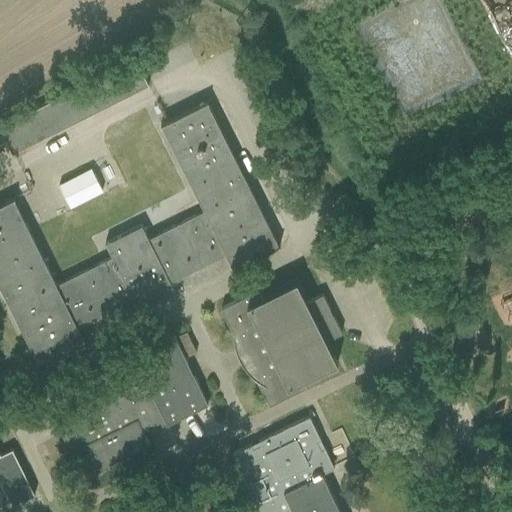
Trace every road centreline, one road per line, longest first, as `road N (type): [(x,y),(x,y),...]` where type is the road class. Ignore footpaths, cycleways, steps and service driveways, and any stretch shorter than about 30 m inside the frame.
road 1 (unclassified): [(60,511),(26,439),(25,416),(37,398),(350,232),(382,242),(433,345)]
road 2 (unclassified): [(184,473),(433,345)]
road 3 (unclassified): [(509,511),(433,345)]
